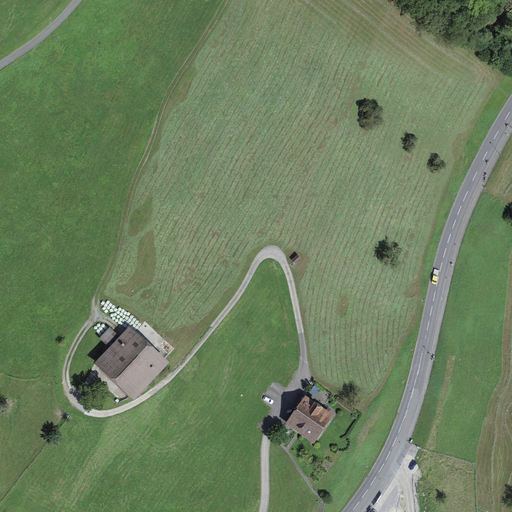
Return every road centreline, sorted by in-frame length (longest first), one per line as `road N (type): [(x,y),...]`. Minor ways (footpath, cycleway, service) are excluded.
road 1 (track): [(262,511),(267,430),(304,356),(283,253),(261,251),(181,364),(110,409),(85,407),(68,388),(77,340),(102,313)]
road 2 (tertiary): [(511,103),(464,193),(406,412),(351,511)]
